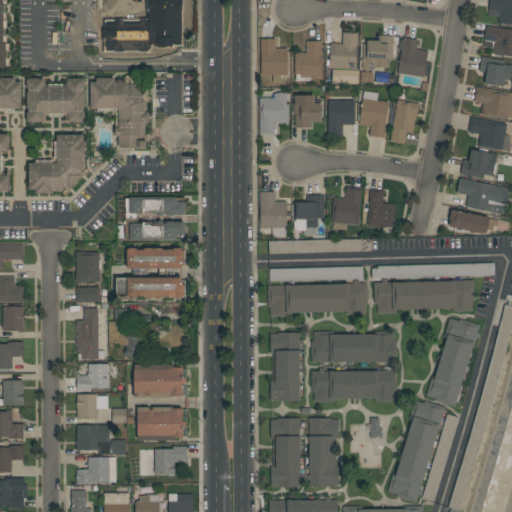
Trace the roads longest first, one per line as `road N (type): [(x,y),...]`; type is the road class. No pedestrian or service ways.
road 1 (residential): [(51,220),(52,511)]
road 2 (tertiary): [(241,511),(240,289),(228,266)]
road 3 (residential): [(462,0),(415,231)]
road 4 (tertiary): [(228,266),(214,289),(216,483)]
road 5 (tertiary): [(223,58),(228,266)]
road 6 (residential): [(291,11),(460,19)]
road 7 (residential): [(292,167),(430,169)]
